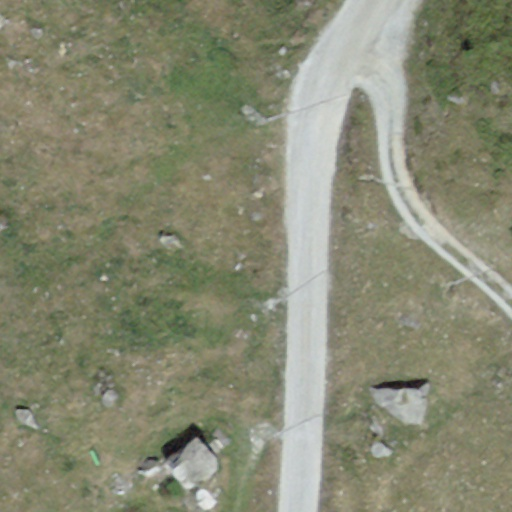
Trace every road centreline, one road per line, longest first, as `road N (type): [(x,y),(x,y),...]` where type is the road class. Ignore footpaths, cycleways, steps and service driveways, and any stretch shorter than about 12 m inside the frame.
road 1 (track): [(376,0),(323,84),(314,121),(298,511)]
road 2 (track): [(511,303),(403,196),(377,0)]
